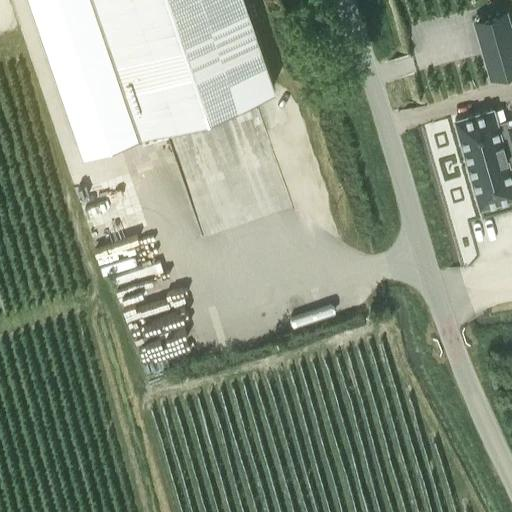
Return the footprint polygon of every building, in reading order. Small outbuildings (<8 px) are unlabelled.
[(273,86),(243,0),(31,0),(83,150),(273,86)] [(482,17),(472,19),(489,77),(498,74),(511,70),(511,31),(506,10),(482,17)] [(290,37),(301,34),(298,22),(286,26),(290,37)] [(492,108),(454,119),(464,152),(465,152),(472,173),(470,173),(479,206),(511,196),(511,178),(510,172),(511,171),(511,123),(505,126),(504,120),(496,122),(492,108)] [(220,171),(234,166),(218,120),(203,125),(220,171)] [(197,336),(188,311),(131,332),(140,355),(162,347),(167,359),(187,352),(183,341),(197,336)]
